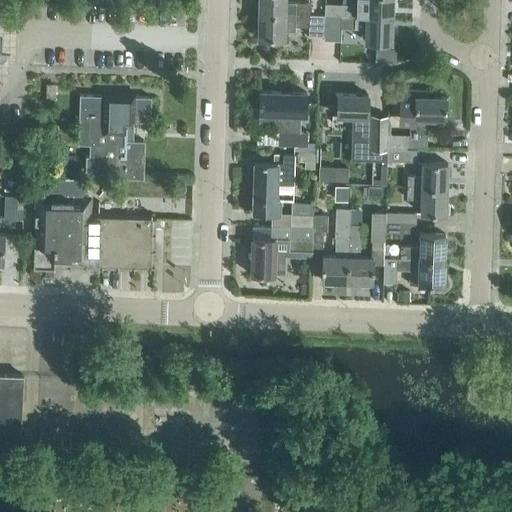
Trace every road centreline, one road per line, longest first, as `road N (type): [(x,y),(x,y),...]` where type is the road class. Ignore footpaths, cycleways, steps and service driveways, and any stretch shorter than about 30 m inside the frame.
road 1 (residential): [(209,312),(217,42)]
road 2 (residential): [(478,324),(209,312)]
road 3 (residential): [(478,324),(489,56)]
road 4 (residential): [(209,312),(0,303)]
road 5 (residential): [(25,38),(217,42)]
